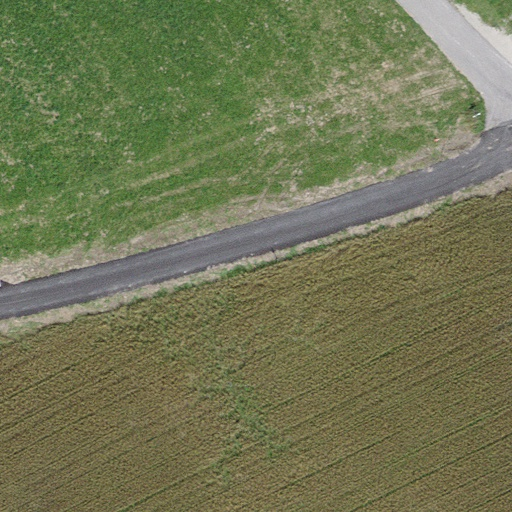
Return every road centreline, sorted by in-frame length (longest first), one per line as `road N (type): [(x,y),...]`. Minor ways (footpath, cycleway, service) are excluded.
road 1 (unclassified): [(0,301),(289,229),(511,147)]
road 2 (unclassified): [(511,105),(410,0)]
